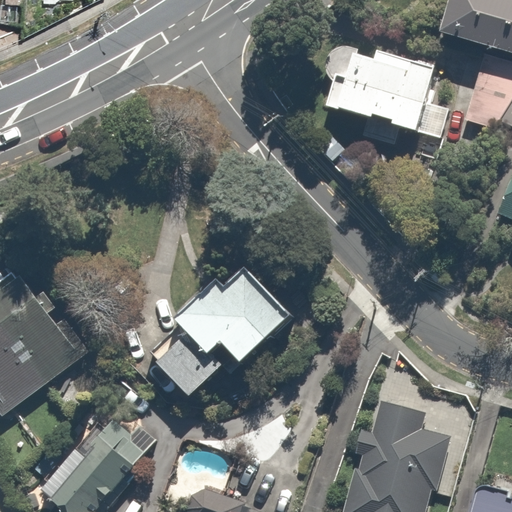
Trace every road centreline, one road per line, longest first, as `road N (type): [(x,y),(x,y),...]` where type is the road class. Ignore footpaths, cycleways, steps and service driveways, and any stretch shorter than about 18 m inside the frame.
road 1 (residential): [(180,27),(252,134),(425,319),(468,354),(511,368)]
road 2 (tertiary): [(180,27),(0,120)]
